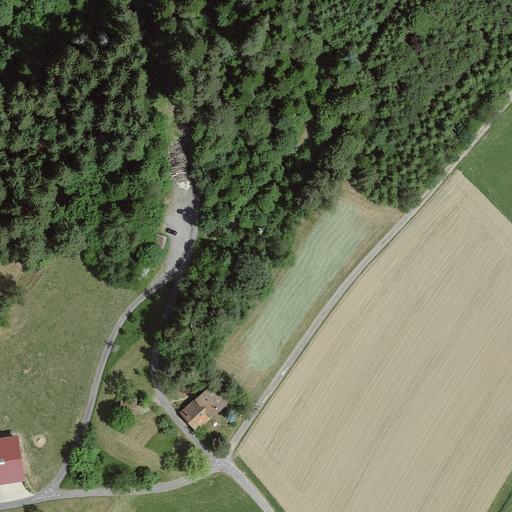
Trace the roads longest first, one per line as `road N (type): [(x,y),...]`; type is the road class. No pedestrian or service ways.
road 1 (unclassified): [(511,96),(364,263),(220,461)]
road 2 (track): [(186,253),(237,212),(348,84),(399,0)]
road 3 (unclassified): [(220,461),(166,488),(0,506)]
